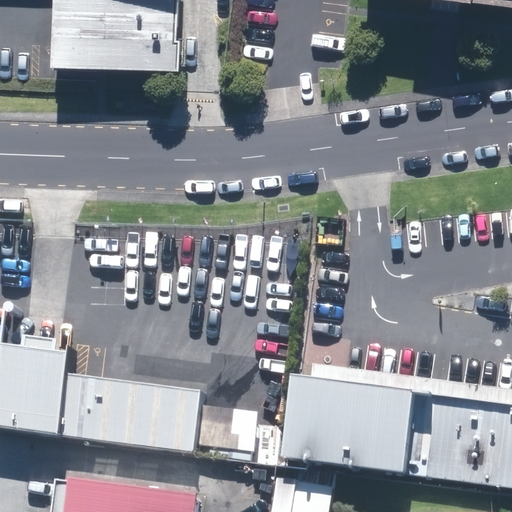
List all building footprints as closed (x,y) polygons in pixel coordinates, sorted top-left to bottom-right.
[(52,0),(50,68),(116,70),(179,72),(180,41),(177,41),(177,0),(52,0)] [(69,351),(3,342),(0,364),(0,428),(186,456),(195,393),(66,374),(69,351)] [(285,474),(511,506),(511,403),(300,373),(285,474)] [(331,511),(336,488),(283,479),(277,511),(331,511)] [(61,481),(57,511),(202,511),(204,499),(61,481)]
